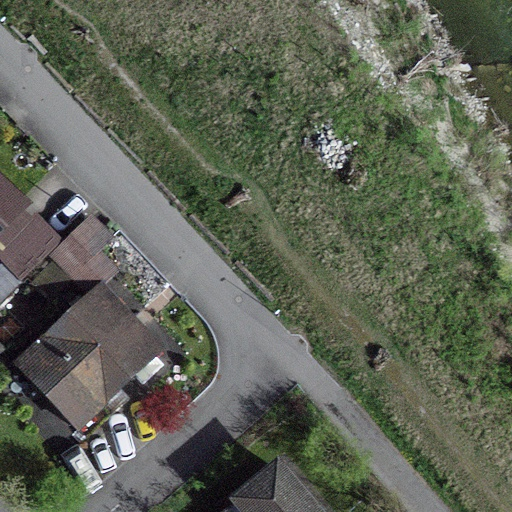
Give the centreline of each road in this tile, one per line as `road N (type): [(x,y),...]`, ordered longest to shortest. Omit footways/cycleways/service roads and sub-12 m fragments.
road 1 (residential): [(283,359),(0,68)]
road 2 (residential): [(283,359),(109,511)]
road 3 (residential): [(413,511),(283,359)]
